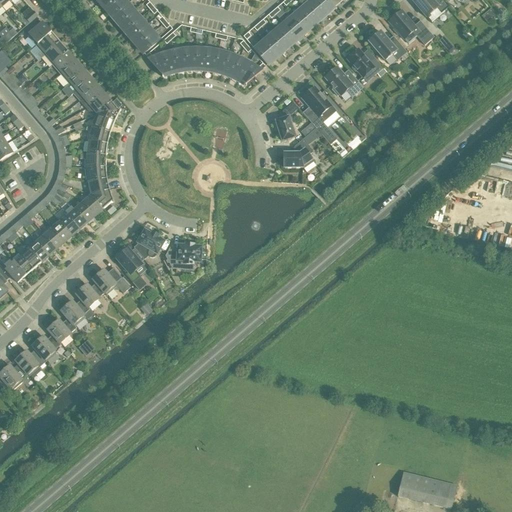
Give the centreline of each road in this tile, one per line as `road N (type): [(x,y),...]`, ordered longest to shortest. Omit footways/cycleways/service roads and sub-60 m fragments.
road 1 (primary): [(30,511),(511,99)]
road 2 (residential): [(0,345),(50,289),(148,204)]
road 3 (residential): [(0,229),(43,191),(54,166),(49,144),(0,87)]
road 4 (residential): [(370,0),(245,116)]
road 5 (residential): [(38,0),(141,119)]
road 6 (residential): [(158,0),(250,24),(277,0)]
road 7 (residential): [(165,99),(81,0)]
